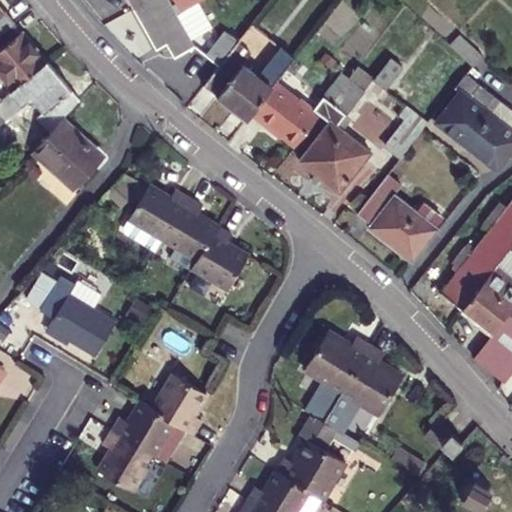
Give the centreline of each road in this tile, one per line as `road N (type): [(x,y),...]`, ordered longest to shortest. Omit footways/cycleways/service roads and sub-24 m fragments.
road 1 (tertiary): [(327,246),(166,118),(44,0)]
road 2 (residential): [(327,246),(252,362),(245,422),(193,511)]
road 3 (tertiary): [(511,427),(327,246)]
road 4 (residential): [(0,489),(71,371)]
